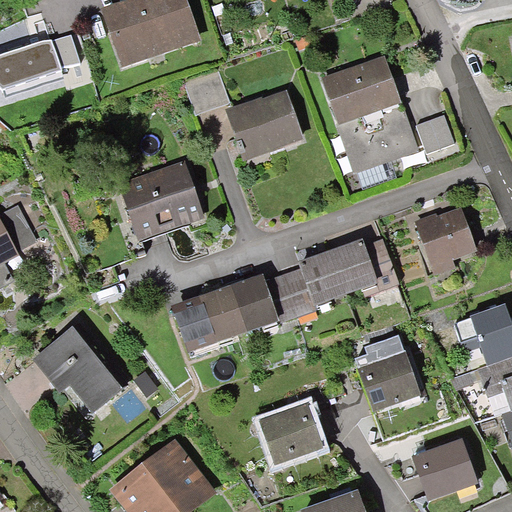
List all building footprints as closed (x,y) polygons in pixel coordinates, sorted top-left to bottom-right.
[(132,0),(102,11),(123,70),(201,42),(185,0),(132,0)] [(72,36),(51,43),(61,70),(81,64),(72,36)] [(62,74),(61,70),(51,43),(37,48),(0,60),(0,89),(3,93),(62,74)] [(355,174),(418,152),(402,107),(399,100),(384,56),(321,78),(339,128),(355,174)] [(220,71),(184,83),(195,115),(231,103),(220,71)] [(263,98),(226,112),(245,164),(305,142),(287,92),(263,100),(263,98)] [(415,127),(426,154),(454,143),(443,116),(415,127)] [(186,162),(119,185),(139,241),(206,218),(197,193),(186,162)] [(18,207),(0,216),(0,219),(17,253),(37,242),(18,207)] [(437,215),(416,223),(436,276),(455,269),(453,263),(478,253),(461,210),(438,218),(437,215)] [(0,267),(5,265),(19,257),(17,253),(0,219),(0,267)] [(300,263),(302,269),(317,308),(379,286),(365,248),(362,241),(300,263)] [(382,241),(365,248),(379,286),(381,292),(399,285),(382,241)] [(0,290),(15,282),(5,265),(0,267),(0,290)] [(302,269),(266,282),(280,322),(317,308),(302,269)] [(266,282),(263,276),(172,308),(189,356),(280,322),(266,282)] [(481,349),(488,368),(511,359),(511,323),(511,322),(506,307),(454,325),(465,355),(481,349)] [(123,389),(73,326),(33,359),(54,386),(60,392),(69,385),(92,414),(123,389)] [(374,415),(422,398),(406,354),(405,354),(399,338),(365,350),(368,357),(361,359),(355,361),(359,372),(374,415)] [(502,415),(511,412),(511,359),(488,368),(479,371),(496,418),(502,415)] [(146,372),(135,380),(148,398),(159,389),(146,372)] [(297,410),(259,424),(275,469),(325,451),(308,406),(297,410)] [(511,412),(502,415),(511,443),(511,412)] [(175,440),(110,491),(126,511),(195,511),(218,494),(175,440)] [(425,455),(412,459),(428,503),(478,485),(462,442),(425,455)] [(341,500),(305,511),(364,511),(358,494),(341,500)]
